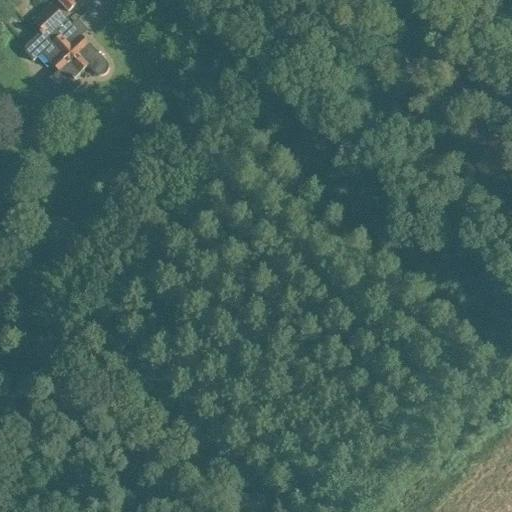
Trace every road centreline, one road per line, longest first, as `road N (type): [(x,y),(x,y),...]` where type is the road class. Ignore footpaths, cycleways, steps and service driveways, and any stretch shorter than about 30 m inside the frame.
road 1 (track): [(323,0),(54,332),(0,381)]
road 2 (track): [(0,296),(54,332),(235,511)]
